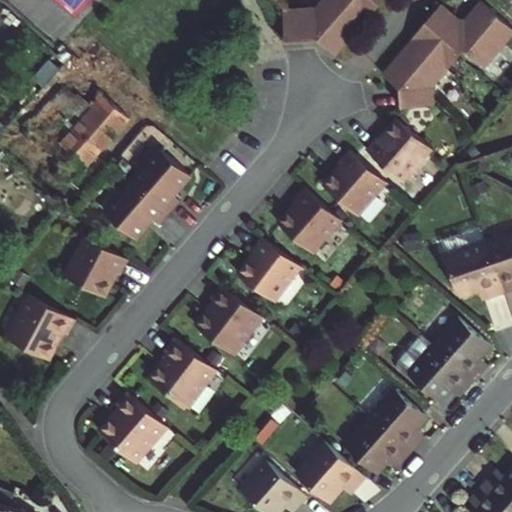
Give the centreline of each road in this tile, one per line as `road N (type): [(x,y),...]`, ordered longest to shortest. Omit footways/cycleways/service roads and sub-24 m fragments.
road 1 (residential): [(327,92),(63,404),(56,425),(61,448),(121,511)]
road 2 (residential): [(511,380),(394,511)]
